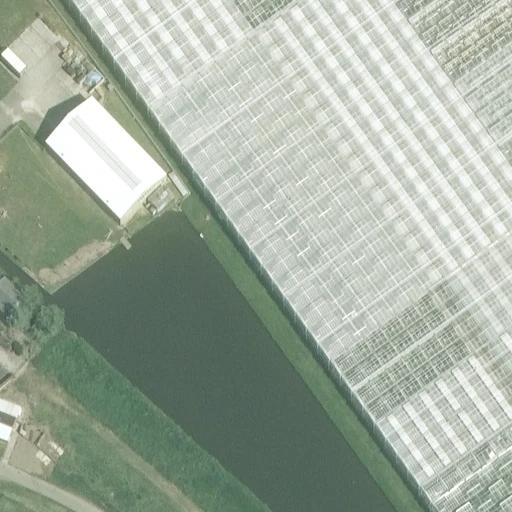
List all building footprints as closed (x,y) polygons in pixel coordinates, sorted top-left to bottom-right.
[(511,511),(511,0),(63,0),(430,511),(511,511)] [(92,105),(46,150),(120,227),(166,183),(92,105)] [(164,190),(149,205),(155,211),(158,215),(173,200),(172,199),(164,190)] [(4,285),(0,288),(0,326),(2,328),(25,305),(4,285)] [(0,442),(7,445),(16,424),(20,413),(0,404),(0,442)]
